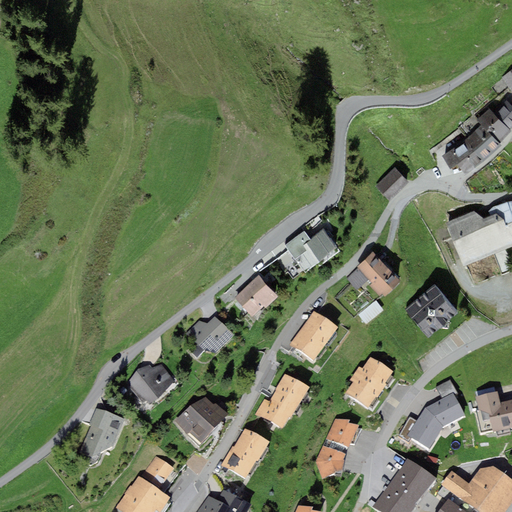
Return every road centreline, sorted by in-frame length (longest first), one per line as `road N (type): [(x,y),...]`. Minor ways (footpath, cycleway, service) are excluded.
road 1 (residential): [(511,43),(429,96),(351,107),(326,197),(122,359),(57,438),(0,481)]
road 2 (residential): [(177,511),(305,305),(346,269),(404,193),(447,181)]
road 3 (residential): [(362,498),(368,463),(413,387),(447,358),(511,328)]
